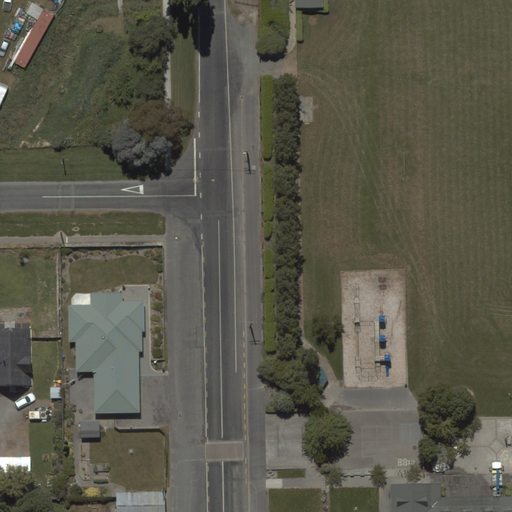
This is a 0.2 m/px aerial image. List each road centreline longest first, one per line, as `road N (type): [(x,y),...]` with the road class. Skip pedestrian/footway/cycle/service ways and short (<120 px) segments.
road 1 (residential): [(219,195),(224,511)]
road 2 (residential): [(0,198),(219,195)]
road 3 (residential): [(213,0),(219,195)]
